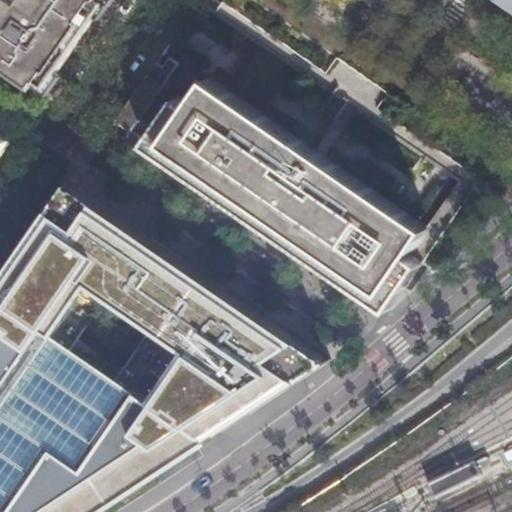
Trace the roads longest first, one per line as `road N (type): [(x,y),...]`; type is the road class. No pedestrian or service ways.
road 1 (residential): [(59,142),(373,357)]
road 2 (residential): [(373,357),(169,511)]
road 3 (residential): [(511,238),(373,357)]
road 4 (residential): [(157,0),(59,142)]
